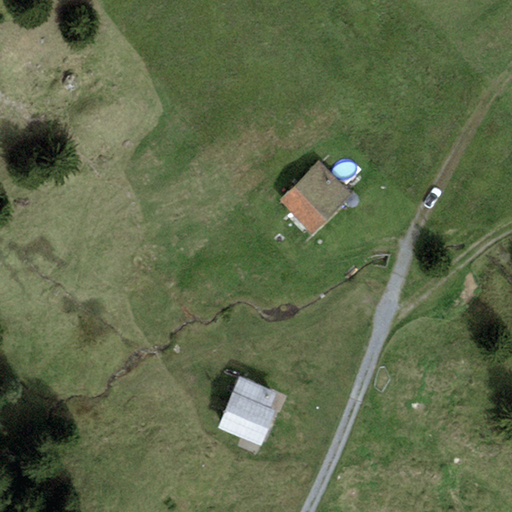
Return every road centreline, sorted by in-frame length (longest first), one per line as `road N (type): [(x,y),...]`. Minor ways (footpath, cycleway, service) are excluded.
road 1 (track): [(307,511),(405,260)]
road 2 (track): [(511,70),(421,214)]
road 3 (track): [(405,260),(404,285),(415,293),(437,286),(489,250),(488,237),(511,226)]
